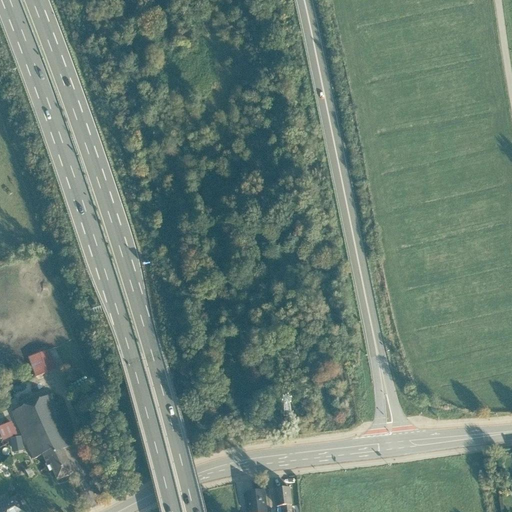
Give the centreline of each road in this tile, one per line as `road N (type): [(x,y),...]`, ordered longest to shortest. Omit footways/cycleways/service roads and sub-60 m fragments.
road 1 (motorway): [(12,0),(83,191),(173,511)]
road 2 (motorway): [(196,511),(102,183),(35,0)]
road 3 (motorway): [(383,383),(303,0)]
road 4 (tertiary): [(385,446),(229,467),(117,511)]
